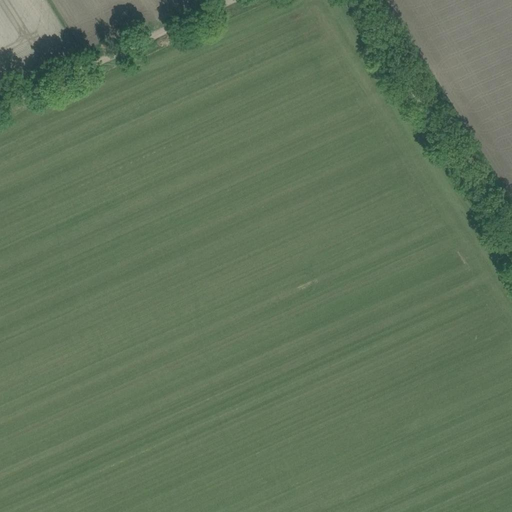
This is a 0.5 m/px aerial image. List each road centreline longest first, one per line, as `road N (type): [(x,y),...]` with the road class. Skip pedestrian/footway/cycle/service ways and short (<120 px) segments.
road 1 (track): [(511,374),(196,511)]
road 2 (track): [(511,247),(355,0)]
road 3 (track): [(246,0),(0,110)]
